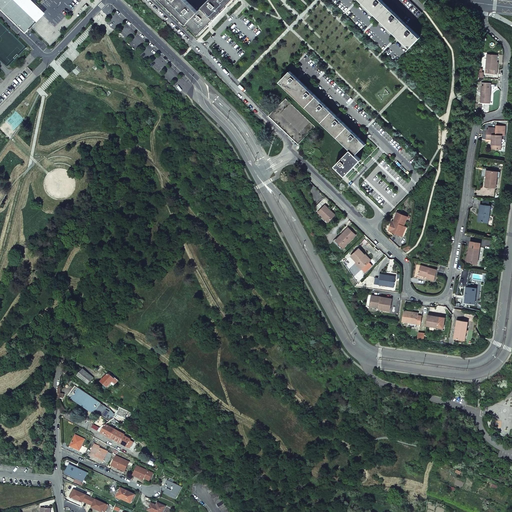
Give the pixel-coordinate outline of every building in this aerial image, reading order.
[(0,0),(0,6),(26,32),(38,19),(29,11),(18,0),(0,0)] [(34,0),(18,0),(29,11),(38,19),(40,21),(48,13),(34,0)] [(232,0),(207,0),(197,10),(185,0),(162,0),(187,24),(188,23),(199,33),(232,0)] [(420,37),(381,0),(359,0),(409,48),(420,37)] [(422,13),(408,0),(398,0),(417,18),(422,13)] [(497,59),(497,56),(487,55),(486,69),(488,70),(487,73),(497,74),(498,70),(496,70),(497,63),(497,59)] [(0,104),(32,71),(28,67),(0,95),(0,104)] [(366,144),(290,71),(280,81),(351,149),(335,165),(345,175),(361,159),(356,154),(366,144)] [(135,84),(130,79),(121,87),(127,93),(128,92),(130,92),(130,89),(135,84)] [(490,103),(491,84),(481,83),(480,103),(485,103),(490,103)] [(315,127),(285,98),(269,115),(298,144),(315,127)] [(496,135),(502,135),(505,135),(505,126),(496,126),(496,128),(496,135)] [(487,134),(486,139),(492,139),(491,149),(501,150),(502,140),(502,135),(496,135),(496,128),(488,128),(488,130),(487,130),(487,134)] [(486,178),(485,186),(496,187),(497,178),(498,172),(487,170),(486,178)] [(319,212),(326,205),(330,201),(326,197),(315,208),(319,212)] [(331,210),(326,205),(319,212),(329,221),(336,215),(331,210)] [(488,222),(491,206),(480,205),(479,213),(478,221),(488,222)] [(404,227),(407,217),(397,213),(393,224),(392,224),(390,228),(395,230),(394,233),(398,235),(403,236),(406,227),(404,227)] [(348,228),(342,234),(343,235),(337,241),(344,248),(356,235),(352,231),(348,228)] [(333,241),(342,250),(344,248),(337,241),(336,240),(342,234),(342,233),(333,241)] [(469,251),(468,262),(477,263),(479,253),(478,253),(480,242),(471,241),(469,251)] [(369,262),(364,256),(365,255),(362,252),(359,249),(351,256),(357,262),(356,263),(362,269),(369,262)] [(423,275),(427,276),(427,278),(434,280),(437,270),(420,265),(418,274),(423,275)] [(379,284),(394,287),(396,277),(389,276),(390,275),(385,274),(381,274),(379,284)] [(475,304),(476,288),(466,287),(466,292),(465,297),(466,297),(466,303),(475,304)] [(370,305),(379,306),(379,309),(390,311),(391,305),(392,299),(371,295),(370,305)] [(402,321),(417,324),(421,324),(422,316),(418,315),(415,315),(415,312),(410,311),(404,310),(402,321)] [(428,314),(426,325),(438,327),(443,328),(445,318),(438,317),(432,316),(432,314),(428,314)] [(464,337),(467,321),(462,321),(457,320),(454,338),(459,339),(459,336),(464,337)] [(114,386),(118,381),(115,378),(114,379),(109,374),(101,382),(107,387),(111,384),(114,386)] [(93,414),(101,404),(75,386),(68,396),(93,414)] [(130,417),(131,414),(119,409),(118,411),(130,417)] [(133,450),(136,444),(131,441),(124,437),(124,436),(97,420),(92,428),(133,450)] [(80,451),(85,439),(72,434),(67,445),(80,451)] [(104,461),(108,452),(99,448),(100,447),(95,445),(90,454),(96,457),(96,458),(104,461)] [(125,471),(129,462),(117,457),(113,466),(125,471)] [(76,468),(71,466),(67,474),(84,482),(87,475),(75,469),(76,468)] [(149,481),(153,474),(138,467),(134,476),(143,480),(144,478),(149,481)] [(203,484),(221,511),(230,511),(209,480),(203,484)] [(181,487),(167,481),(165,487),(169,489),(167,494),(176,498),(181,487)] [(135,495),(121,489),(117,497),(131,504),(135,495)] [(94,498),(75,490),(71,498),(82,503),(83,502),(90,506),(94,498)] [(101,511),(105,504),(94,498),(90,506),(90,507),(101,511)] [(156,506),(152,504),(148,511),(151,511),(163,511),(166,507),(158,503),(156,506)]
